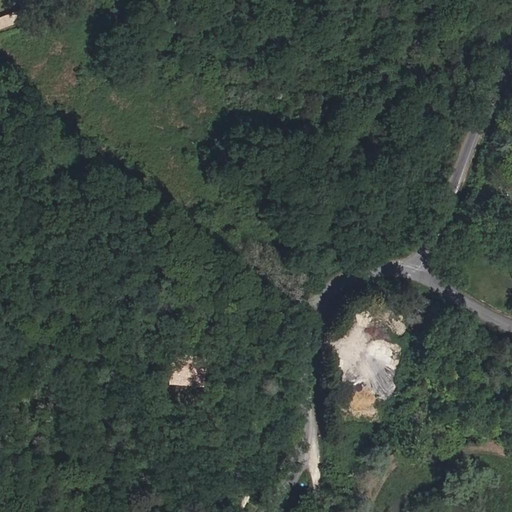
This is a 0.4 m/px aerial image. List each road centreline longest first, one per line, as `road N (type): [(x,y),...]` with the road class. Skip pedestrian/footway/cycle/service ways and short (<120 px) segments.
road 1 (tertiary): [(416,272),(365,275),(329,291),(310,329),(310,446),(267,511)]
road 2 (residential): [(416,272),(511,65)]
